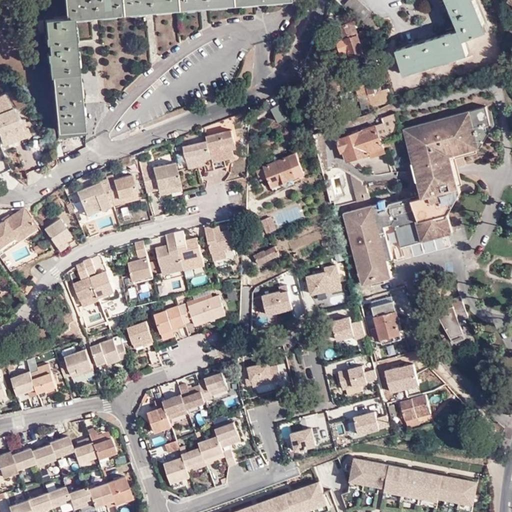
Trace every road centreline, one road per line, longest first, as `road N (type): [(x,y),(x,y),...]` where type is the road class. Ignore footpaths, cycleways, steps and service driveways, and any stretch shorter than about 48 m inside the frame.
road 1 (residential): [(322,0),(295,58),(245,101),(20,195)]
road 2 (residential): [(177,511),(279,471),(267,416),(322,397),(301,323),(250,330)]
road 3 (residential): [(217,192),(220,207),(82,252),(0,332)]
road 4 (residential): [(0,426),(121,399)]
road 5 (residential): [(163,511),(121,399)]
